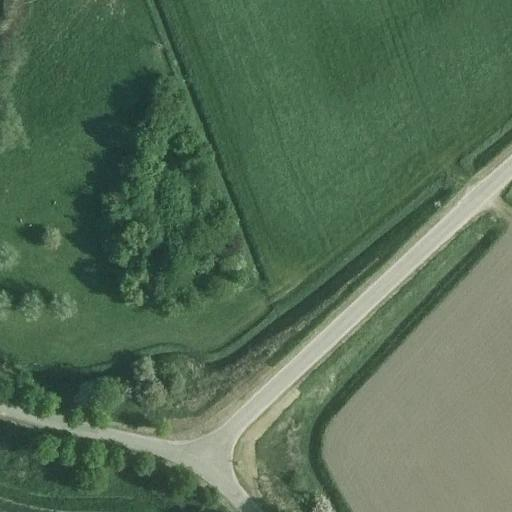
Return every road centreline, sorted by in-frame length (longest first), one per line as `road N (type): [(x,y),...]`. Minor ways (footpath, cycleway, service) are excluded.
road 1 (unclassified): [(201,464),(511,163)]
road 2 (unclassified): [(201,464),(0,405)]
